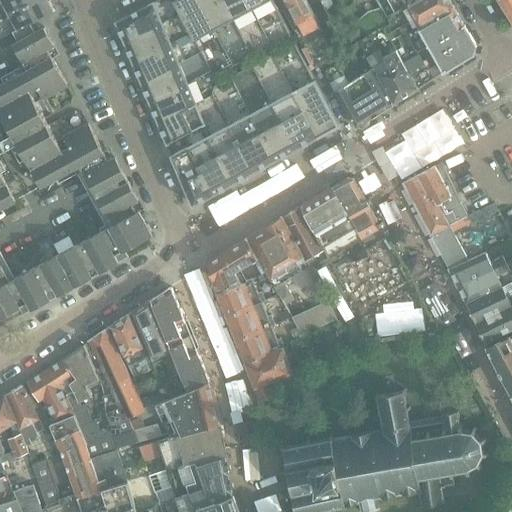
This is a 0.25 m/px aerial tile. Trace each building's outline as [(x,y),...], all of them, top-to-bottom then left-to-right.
[(0,0),(0,38),(13,32),(29,23),(53,10),(47,0),(0,0)] [(172,0),(157,0),(116,22),(133,65),(171,44),(190,33),(184,22),(172,0)] [(197,0),(172,0),(184,22),(190,33),(194,39),(213,29),(204,12),(197,0)] [(222,0),(197,0),(204,12),(213,29),(232,19),(223,2),(222,0)] [(222,0),(223,2),(232,19),(251,9),(246,0),(222,0)] [(246,0),(251,9),(267,0),(246,0)] [(276,0),(302,48),(314,69),(336,57),(314,15),(311,8),(306,0),(276,0)] [(388,0),(396,13),(408,6),(418,0),(388,0)] [(453,6),(449,0),(418,0),(408,6),(414,17),(402,24),(407,32),(453,6)] [(511,0),(497,0),(511,23),(511,0)] [(321,2),(311,8),(314,15),(319,23),(329,18),(321,2)] [(453,6),(407,32),(412,40),(418,52),(429,46),(465,27),(464,26),(453,6)] [(380,9),(358,22),(366,36),(388,23),(380,9)] [(45,27),(36,32),(35,31),(34,32),(29,23),(13,32),(18,42),(13,44),(18,53),(13,56),(19,68),(17,69),(35,103),(67,85),(47,49),(54,45),(45,27)] [(394,102),(419,87),(403,61),(397,48),(394,44),(384,27),(360,40),(373,64),(394,102)] [(419,53),(403,61),(419,87),(473,53),(475,45),(465,27),(429,46),(418,52),(419,53)] [(10,37),(0,42),(4,48),(13,42),(10,37)] [(397,48),(403,61),(419,53),(418,52),(412,40),(397,48)] [(171,44),(133,65),(142,85),(179,64),(171,44)] [(346,62),(327,72),(354,123),(356,126),(358,125),(362,126),(368,123),(369,118),(375,114),(353,76),(346,62)] [(179,64),(142,85),(150,105),(188,84),(179,64)] [(375,114),(394,102),(373,64),(353,76),(375,114)] [(3,84),(0,85),(0,215),(3,214),(0,208),(55,178),(59,184),(75,175),(57,141),(35,103),(17,69),(0,78),(3,84)] [(315,80),(293,92),(302,109),(318,137),(320,136),(326,136),(331,133),(335,127),(339,125),(315,80)] [(188,84),(150,105),(159,125),(196,104),(188,84)] [(293,92),(272,103),(281,120),(296,148),(318,137),(302,109),(293,92)] [(272,103),(251,114),(260,131),(275,160),(296,148),(281,120),(272,103)] [(196,104),(159,125),(167,144),(204,124),(196,104)] [(251,114),(230,125),(239,142),(254,172),(275,160),(260,131),(251,114)] [(88,124),(57,141),(72,169),(75,175),(76,174),(105,225),(99,229),(101,232),(102,231),(110,227),(109,227),(112,225),(136,212),(138,211),(139,213),(144,210),(110,148),(103,151),(88,124)] [(230,125),(209,136),(218,153),(233,183),(235,182),(242,182),(247,179),(251,174),(254,172),(239,142),(230,125)] [(172,155),(171,155),(172,156),(192,204),(194,205),(233,183),(218,153),(209,136),(209,135),(174,154),(172,155)] [(434,167),(403,183),(417,210),(431,235),(448,270),(467,260),(449,226),(467,216),(456,193),(450,197),(434,167)] [(348,177),(334,186),(363,238),(377,230),(373,223),(377,220),(353,178),(352,178),(349,178),(348,177)] [(334,186),(300,206),(324,250),(329,258),(363,238),(334,186)] [(300,206),(282,217),(304,257),(306,260),(324,250),(300,206)] [(9,281),(0,286),(0,317),(19,307),(24,305),(28,303),(30,305),(32,310),(41,305),(50,300),(46,293),(55,288),(58,295),(92,277),(88,270),(97,265),(101,272),(118,263),(127,258),(124,251),(151,236),(139,213),(138,211),(136,212),(112,225),(109,227),(110,227),(102,231),(101,232),(15,278),(9,281)] [(282,217),(247,238),(267,273),(270,278),(279,294),(283,300),(292,295),(284,282),(302,272),(296,262),(304,257),(282,217)] [(211,267),(208,269),(217,292),(252,279),(258,276),(267,273),(247,238),(211,260),(212,263),(211,267)] [(0,286),(9,281),(15,278),(2,255),(0,251),(0,286)] [(467,260),(448,270),(457,287),(505,264),(501,257),(489,262),(485,253),(467,260)] [(505,264),(457,287),(465,303),(501,286),(496,277),(508,271),(505,264)] [(267,273),(258,276),(260,282),(270,278),(267,273)] [(252,279),(217,292),(222,305),(226,315),(261,301),(264,300),(260,291),(257,292),(252,279)] [(501,286),(465,303),(466,305),(474,322),(511,305),(511,291),(511,292),(511,291),(511,285),(510,282),(501,286)] [(153,298),(150,300),(152,305),(171,354),(181,374),(189,390),(210,382),(210,381),(210,380),(209,381),(208,377),(207,375),(202,364),(203,363),(202,361),(201,362),(196,350),(197,350),(197,348),(198,347),(188,320),(186,321),(185,319),(184,320),(180,308),(179,306),(178,305),(174,295),(175,294),(174,292),(173,293),(171,287),(170,287),(166,290),(165,290),(164,291),(153,299),(153,298)] [(286,305),(293,300),(291,296),(283,300),(286,305)] [(142,305),(131,312),(153,362),(162,358),(171,378),(181,374),(171,354),(152,305),(150,300),(142,305)] [(261,301),(226,315),(236,339),(270,325),(273,324),(270,315),(267,316),(261,301)] [(319,305),(293,317),(298,326),(303,334),(337,320),(329,305),(327,301),(319,305)] [(511,305),(474,322),(485,344),(511,331),(511,305)] [(289,310),(279,314),(282,320),(292,316),(289,310)] [(129,314),(111,326),(134,376),(142,372),(143,374),(153,369),(129,314)] [(270,325),(236,339),(245,362),(281,347),(283,347),(279,337),(276,338),(270,325)] [(298,326),(291,328),(295,338),(303,334),(298,326)] [(89,340),(83,345),(101,382),(103,385),(106,408),(107,414),(106,414),(111,426),(130,418),(129,416),(133,415),(139,412),(145,409),(141,401),(108,328),(89,340)] [(511,342),(509,338),(486,348),(511,398),(511,342)] [(83,345),(61,360),(76,379),(68,383),(74,393),(75,392),(79,401),(92,395),(88,387),(101,382),(83,345)] [(281,347),(245,362),(255,388),(258,402),(260,402),(273,398),(271,386),(280,382),(279,377),(292,373),(291,370),(281,347)] [(313,350),(295,358),(298,366),(317,358),(313,350)] [(30,380),(27,382),(38,402),(43,399),(54,423),(73,414),(66,398),(74,393),(68,383),(76,379),(61,360),(30,380)] [(171,378),(157,383),(161,393),(165,400),(166,400),(189,390),(181,374),(171,378)] [(145,409),(139,412),(141,421),(143,420),(161,413),(170,433),(171,435),(220,423),(219,419),(218,413),(218,409),(217,405),(215,402),(214,399),(215,396),(214,391),(212,388),(210,382),(189,390),(167,399),(166,400),(165,400),(147,408),(145,409)] [(22,385),(5,395),(17,424),(21,434),(25,446),(31,444),(29,439),(37,435),(31,423),(38,419),(22,385)] [(280,446),(279,448),(283,450),(286,470),(283,471),(283,475),(285,474),(287,474),(291,492),(289,493),(287,493),(288,496),(288,497),(291,496),(294,511),(320,511),(321,511),(320,511),(324,511),(342,507),(343,511),(346,510),(345,507),(359,503),(360,511),(361,511),(364,511),(374,509),(378,508),(377,500),(418,493),(420,505),(419,507),(421,509),(422,506),(442,502),(445,504),(446,502),(444,500),(443,499),(442,488),(444,488),(444,487),(455,485),(453,478),(453,473),(465,471),(466,476),(469,476),(468,470),(476,465),(480,469),(483,467),(479,463),(483,455),(488,456),(488,452),(483,452),(482,443),(486,440),(485,437),(480,439),(474,433),(476,429),(475,428),(473,427),(471,432),(462,430),(461,425),(459,425),(458,412),(441,414),(441,416),(409,421),(407,411),(410,410),(410,407),(406,407),(404,393),(406,390),(403,389),(401,392),(379,395),(376,394),(374,395),(377,397),(379,412),(377,413),(377,415),(380,414),(383,429),(372,431),(372,428),(369,428),(370,431),(351,434),(351,431),(349,432),(349,435),(332,438),(331,434),(329,435),(330,439),(310,442),(309,438),(306,439),(307,443),(284,447),(281,445),(280,446)] [(74,393),(66,398),(73,414),(79,428),(93,422),(85,404),(81,406),(79,401),(75,392),(74,393)] [(161,393),(141,401),(145,409),(147,408),(165,400),(161,393)] [(5,395),(0,397),(0,430),(1,434),(12,427),(14,437),(8,440),(13,453),(15,458),(28,454),(25,446),(21,434),(17,424),(5,395)] [(54,423),(50,425),(53,432),(63,453),(71,477),(75,489),(75,490),(81,507),(82,511),(137,511),(137,508),(121,452),(120,448),(91,457),(87,444),(79,428),(73,414),(54,423)] [(93,422),(79,428),(87,444),(91,457),(120,448),(117,436),(134,431),(130,418),(111,426),(107,427),(108,430),(101,433),(95,420),(93,422)] [(172,436),(157,441),(167,469),(178,466),(196,462),(197,464),(227,458),(226,457),(220,423),(171,435),(172,436)] [(138,429),(134,431),(137,443),(142,441),(161,436),(157,424),(145,427),(138,429)] [(134,431),(117,436),(120,448),(137,443),(134,431)] [(144,445),(139,447),(144,462),(149,461),(161,457),(156,441),(144,445)] [(3,453),(0,454),(0,462),(0,464),(11,460),(15,458),(13,453),(5,456),(3,453)] [(178,466),(167,469),(167,470),(176,497),(179,497),(191,493),(196,506),(232,495),(231,487),(233,486),(233,482),(230,482),(228,469),(230,468),(230,464),(227,464),(227,458),(197,464),(196,462),(178,466)] [(53,478),(38,482),(46,505),(47,508),(61,503),(58,495),(53,478)] [(32,482),(12,489),(16,501),(20,511),(48,511),(47,508),(46,505),(41,507),(32,482)] [(61,503),(47,508),(48,511),(82,511),(81,507),(75,490),(73,491),(58,495),(61,503)] [(191,493),(179,497),(182,509),(183,511),(238,511),(236,504),(235,504),(232,496),(233,496),(232,495),(196,506),(191,493)] [(176,497),(163,501),(166,511),(183,511),(182,509),(179,497),(176,497)] [(20,511),(16,501),(0,505),(0,511),(20,511)] [(158,503),(137,508),(137,511),(166,511),(163,501),(158,503)]
